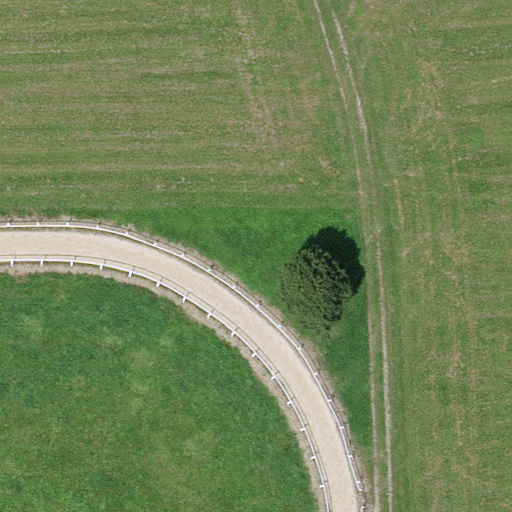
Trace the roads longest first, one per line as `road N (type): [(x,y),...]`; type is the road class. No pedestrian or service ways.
road 1 (track): [(390,511),(373,181),(327,0)]
road 2 (unknown): [(0,254),(91,253),(151,268),(238,320),(283,357),(313,400),(336,448),(348,511)]
